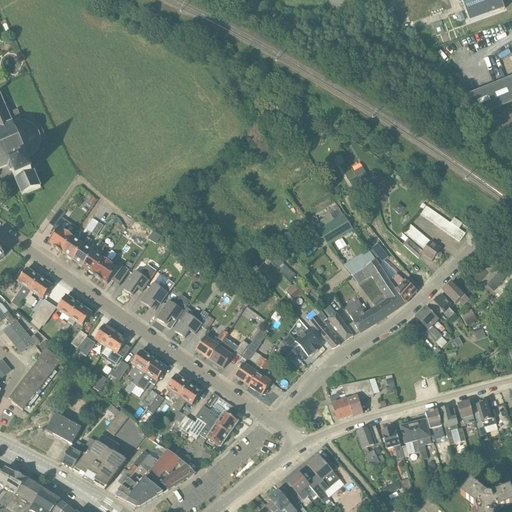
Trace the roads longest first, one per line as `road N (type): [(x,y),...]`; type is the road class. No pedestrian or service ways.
road 1 (residential): [(272,423),(0,229)]
road 2 (residential): [(272,423),(328,365),(403,317),(471,247)]
road 3 (residential): [(301,446),(511,381)]
road 4 (tertiary): [(115,511),(0,447)]
